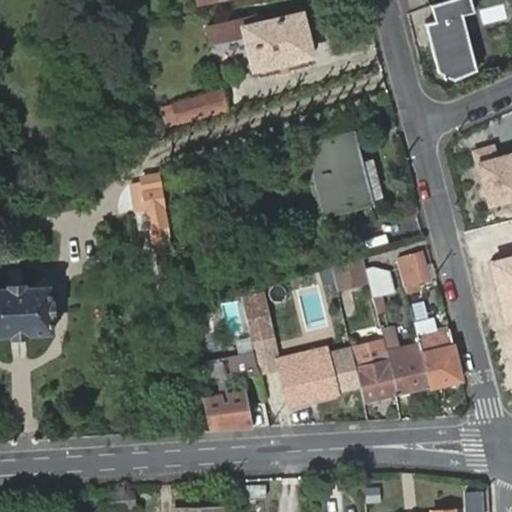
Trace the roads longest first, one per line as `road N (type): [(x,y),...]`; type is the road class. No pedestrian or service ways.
road 1 (tertiary): [(0,467),(495,436)]
road 2 (residential): [(418,127),(495,436)]
road 3 (residential): [(386,0),(418,127)]
